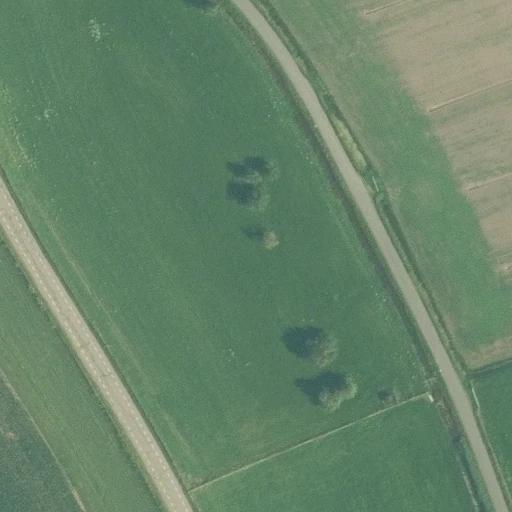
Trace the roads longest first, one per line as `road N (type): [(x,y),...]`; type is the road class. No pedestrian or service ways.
road 1 (unclassified): [(499,511),(430,333),(333,144),(237,0)]
road 2 (tertiary): [(177,511),(0,203)]
